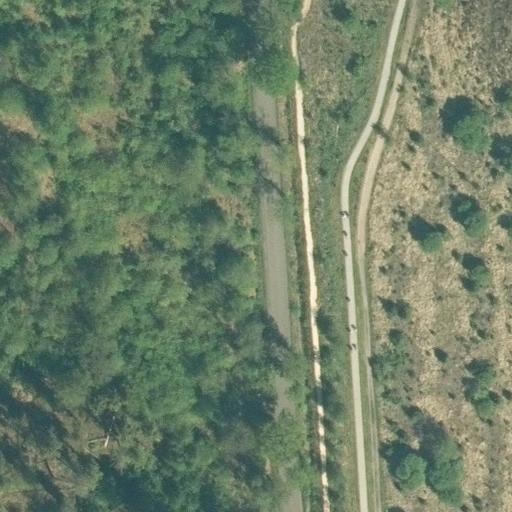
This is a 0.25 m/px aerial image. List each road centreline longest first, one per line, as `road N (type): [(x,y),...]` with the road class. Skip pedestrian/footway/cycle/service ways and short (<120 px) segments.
road 1 (track): [(376,511),(359,225),(418,0)]
road 2 (tertiary): [(291,511),(259,0)]
